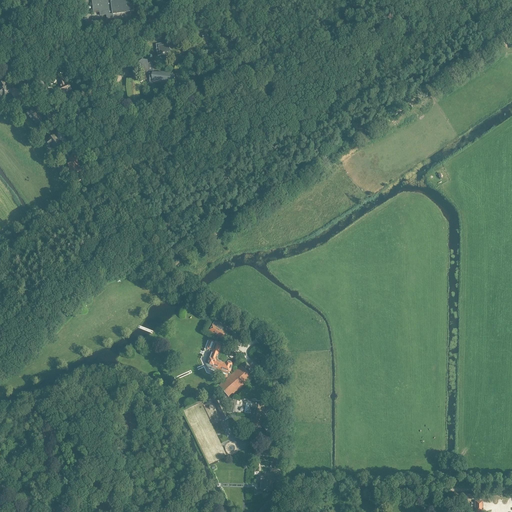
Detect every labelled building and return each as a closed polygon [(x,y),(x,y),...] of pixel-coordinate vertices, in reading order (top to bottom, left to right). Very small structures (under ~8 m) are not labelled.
[(113,14),(134,11),(132,0),(91,0),(93,12),(100,11),(100,16),(106,15),(107,19),(114,18),(113,14)] [(163,53),(170,52),(169,45),(162,46),(162,44),(156,45),(158,56),(163,55),(163,53)] [(136,67),(132,68),(133,72),(133,73),(134,72),(136,72),(145,72),(147,72),(147,77),(149,77),(149,82),(149,83),(150,83),(151,83),(152,83),(153,82),(161,82),(172,84),(174,79),(174,75),(163,72),(154,73),(151,62),(147,63),(147,60),(138,60),(136,60),(136,67)] [(63,79),(59,81),(62,87),(60,88),(62,93),(66,92),(71,90),(68,83),(65,85),(63,79)] [(127,80),(127,87),(128,88),(130,107),(138,107),(139,87),(139,79),(133,79),(131,79),(127,80)] [(11,94),(12,89),(10,88),(9,90),(8,89),(4,82),(3,82),(2,82),(1,83),(0,84),(2,87),(0,88),(0,94),(0,95),(1,96),(3,95),(4,97),(9,94),(11,94)] [(12,89),(11,94),(12,94),(14,99),(17,104),(24,100),(18,91),(12,89)] [(30,109),(25,114),(32,121),(33,120),(34,122),(33,122),(37,126),(39,124),(42,121),(44,123),(44,122),(36,113),(35,114),(30,109)] [(54,136),(46,142),(49,146),(51,145),(54,149),(60,144),(54,136)] [(71,164),(69,165),(71,172),(70,172),(70,173),(69,174),(71,177),(72,178),(75,176),(77,180),(83,178),(81,174),(83,174),(81,168),(79,169),(78,167),(79,167),(75,156),(69,158),(71,164)] [(235,333),(215,321),(209,330),(219,337),(218,338),(223,340),(227,334),(228,333),(233,336),(235,333)] [(210,341),(207,349),(208,350),(210,351),(211,350),(212,351),(211,351),(213,352),(209,362),(210,365),(221,369),(221,370),(222,371),(221,373),(220,373),(219,375),(220,377),(226,379),(227,378),(228,376),(227,375),(228,373),(229,374),(233,363),(228,362),(226,361),(225,364),(218,361),(217,359),(220,351),(223,352),(225,346),(215,342),(215,343),(214,343),(213,342),(211,341),(210,341)] [(251,358),(260,368),(263,365),(261,362),(255,355),(251,358)] [(252,378),(243,368),(242,366),(219,386),(229,398),(252,378)] [(215,399),(225,417),(227,416),(217,398),(215,399)] [(250,417),(262,419),(265,404),(253,402),(253,403),(246,402),(244,413),(251,414),(250,417)] [(261,428),(262,419),(250,417),(249,426),(261,428)] [(274,483),(274,478),(269,478),(268,477),(267,477),(266,478),(261,477),(261,482),(260,483),(260,488),(261,489),(262,489),(262,491),(272,491),(272,490),(273,489),(273,487),(272,487),(272,483),(274,483)] [(474,511),(482,511),(482,502),(474,502),(474,511)]
